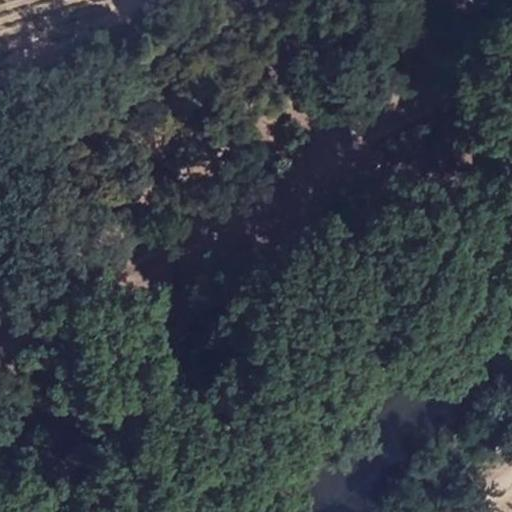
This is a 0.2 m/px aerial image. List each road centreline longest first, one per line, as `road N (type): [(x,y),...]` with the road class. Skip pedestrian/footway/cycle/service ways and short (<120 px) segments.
road 1 (track): [(0,359),(86,331),(282,212),(493,0)]
road 2 (track): [(211,0),(0,148)]
